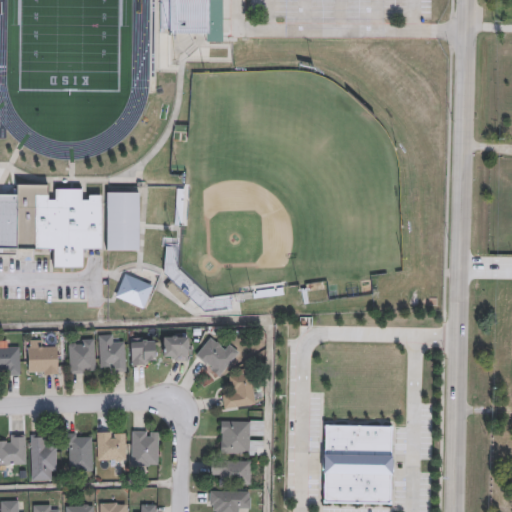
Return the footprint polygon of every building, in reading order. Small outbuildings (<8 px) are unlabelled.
[(221,0),(221,40),(203,40),(204,33),(159,32),(159,0),(221,0)] [(0,193),(16,193),(16,184),(49,184),(49,188),(81,188),(81,196),(100,196),(100,248),(81,248),(81,267),(52,267),(52,248),(0,248),(0,193)] [(139,192),(139,250),(105,250),(105,192),(139,192)] [(114,296),(123,273),(153,286),(143,309),(114,296)] [(124,341),(126,370),(101,372),(98,335),(114,334),(115,342),(124,341)] [(189,335),(189,360),(162,360),(162,335),(189,335)] [(155,338),(155,365),(130,365),(130,338),(155,338)] [(219,345),(223,340),(238,352),(219,376),(195,356),(209,338),(219,345)] [(47,339),(47,349),(58,349),(58,373),(27,373),(27,339),(47,339)] [(69,373),(68,343),(94,342),(95,372),(69,373)] [(0,374),(0,344),(19,344),(20,374),(0,374)] [(255,405),(224,409),(222,394),(231,393),(229,373),(251,370),(255,405)] [(220,453),(220,420),(262,420),(262,453),(220,453)] [(391,504),(322,503),(323,425),(392,426),(391,504)] [(158,430),(158,466),(131,466),(131,430),(158,430)] [(126,431),(126,461),(97,461),(97,431),(126,431)] [(92,433),(92,471),(65,471),(65,433),(92,433)] [(0,442),(5,442),(5,434),(25,434),(25,465),(0,465),(0,442)] [(56,443),(56,480),(30,480),(30,434),(47,434),(47,443),(56,443)] [(250,460),(250,484),(219,485),(219,475),(210,475),(210,460),(250,460)] [(210,511),(210,490),(250,490),(250,508),(240,508),(240,511),(210,511)] [(0,511),(0,501),(24,501),(24,511),(0,511)] [(126,511),(99,511),(99,501),(126,501),(126,511)] [(155,503),(155,511),(135,511),(135,503),(155,503)]
